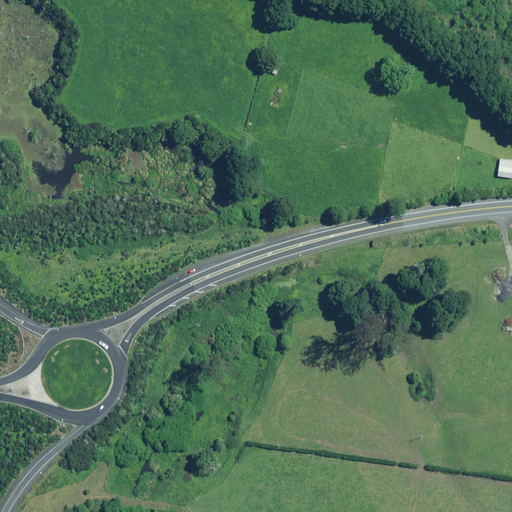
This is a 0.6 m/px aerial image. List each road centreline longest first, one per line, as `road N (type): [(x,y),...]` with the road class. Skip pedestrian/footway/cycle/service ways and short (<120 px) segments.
road 1 (primary): [(210,276),(315,239),(511,207)]
road 2 (primary): [(79,330),(210,276)]
road 3 (motorway): [(95,412),(43,460),(5,511)]
road 4 (primary): [(210,276),(140,323),(119,364)]
